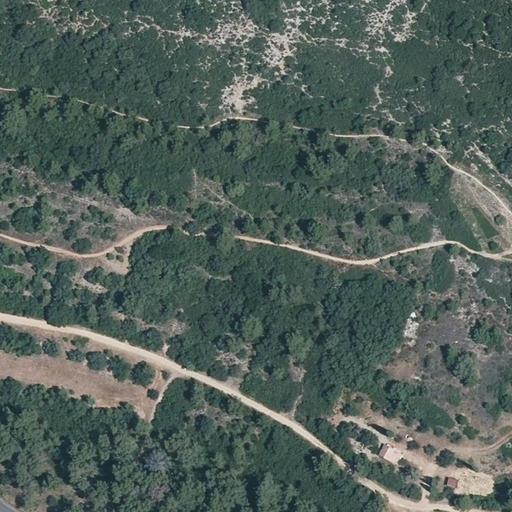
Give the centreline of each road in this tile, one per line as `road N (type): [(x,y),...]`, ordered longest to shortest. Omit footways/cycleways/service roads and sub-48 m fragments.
road 1 (track): [(0,235),(86,256),(166,226),(362,263),(436,242),(511,253)]
road 2 (track): [(0,317),(111,341),(198,379),(281,421),(405,508),(469,511)]
